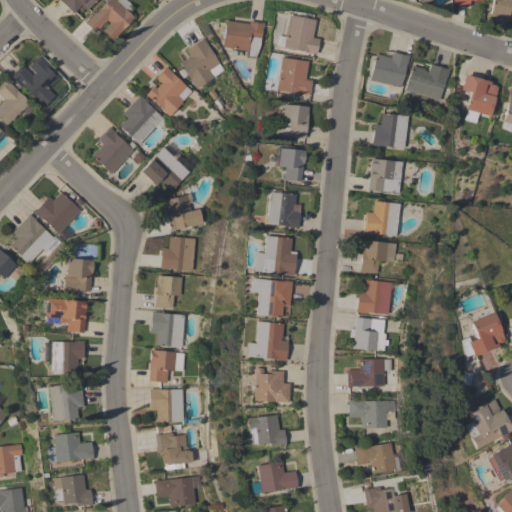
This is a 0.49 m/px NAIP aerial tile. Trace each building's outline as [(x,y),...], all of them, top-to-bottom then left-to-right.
[(59,0),(95,0),(86,10),(81,4),(72,13),(59,0)] [(115,0),(133,17),(111,40),(101,31),(109,23),(106,20),(94,33),(84,22),(94,11),(95,12),(107,0),(115,0)] [(511,0),(511,17),(510,20),(488,15),(492,0),(511,0)] [(311,37),(318,38),(315,54),(282,48),(288,15),(314,19),(311,37)] [(247,23),(248,20),(263,22),(262,28),(261,28),(258,49),(254,58),(245,57),(246,51),(237,50),(238,49),(221,47),(224,25),(223,25),(224,20),(247,23)] [(185,49),(202,38),(208,46),(207,47),(223,70),(195,89),(188,79),(189,78),(179,62),(189,56),(185,49)] [(374,54),(389,58),(391,51),(408,55),(406,64),(405,64),(399,87),(368,80),(374,54)] [(22,87),(21,88),(20,87),(17,90),(12,84),(15,82),(9,76),(20,65),(30,76),(33,73),(27,66),(38,56),(58,77),(56,79),(34,100),(22,87)] [(279,57),(306,61),(304,79),(311,80),(308,95),(274,90),(279,57)] [(424,69),(423,70),(427,71),(429,64),(448,70),(445,78),(444,78),(438,101),(404,91),(411,65),(424,69)] [(154,77),(164,66),(172,73),(171,74),(190,91),(167,116),(160,109),(160,108),(150,98),(149,99),(144,94),(152,85),(155,88),(160,83),(154,77)] [(463,74),(490,82),(489,84),(495,85),(494,86),(496,87),(488,116),(478,113),(475,123),(463,119),(466,110),(464,109),(468,92),(459,89),(463,74)] [(0,101),(2,99),(0,97),(0,83),(5,79),(28,103),(5,125),(0,120),(0,101)] [(511,89),(511,124),(501,122),(507,101),(505,101),(508,88),(511,89)] [(138,95),(144,101),(162,118),(137,144),(118,126),(126,118),(121,113),(138,95)] [(282,104),(307,106),(304,138),(286,136),(286,135),(278,134),(279,121),(281,121),(282,104)] [(380,113),(405,116),(402,148),(379,145),(378,146),(370,145),(372,124),(378,124),(380,113)] [(109,174),(90,155),(97,148),(93,145),(97,141),(95,139),(108,126),(115,133),(114,134),(131,150),(109,174)] [(187,172),(169,191),(160,182),(161,181),(159,179),(153,185),(138,171),(161,147),(187,172)] [(278,148),(302,150),(302,151),(303,152),(302,163),(301,163),(299,181),(282,180),(283,167),(276,166),(278,148)] [(397,193),(366,190),(369,159),(399,162),(397,193)] [(52,200),(59,192),(79,210),(57,234),(39,217),(38,218),(32,212),(47,196),(52,200)] [(267,192),(293,194),(292,210),(299,210),(297,228),(288,227),(288,226),(264,224),(267,192)] [(169,231),(162,200),(185,194),(190,212),(183,214),(186,226),(169,231)] [(372,201),(398,204),(394,236),(393,240),(383,239),(383,235),(361,233),(364,212),(370,213),(372,201)] [(28,214),(35,220),(34,221),(51,237),(53,236),(59,242),(47,255),(41,249),(27,264),(8,245),(16,237),(11,232),(28,214)] [(253,252),(262,253),(263,235),(290,238),(288,254),(294,254),(292,276),(284,275),(284,274),(251,271),(253,252)] [(191,271),(158,268),(160,248),(167,248),(168,237),(194,239),(191,271)] [(358,271),(361,240),(394,243),(392,262),(377,260),(375,273),(358,271)] [(0,251),(15,264),(8,272),(9,273),(4,280),(0,276),(0,251)] [(67,258),(92,260),(90,274),(89,274),(88,291),(73,290),(73,291),(61,290),(63,274),(65,274),(67,258)] [(179,296),(172,295),(171,308),(158,307),(158,308),(153,307),(155,282),(156,275),(180,277),(179,296)] [(249,278),(281,281),(281,280),(290,281),(288,306),(281,306),(280,318),(254,315),(256,292),(248,292),(249,278)] [(363,280),(390,282),(387,314),(365,312),(365,314),(354,312),(356,290),(362,291),(363,280)] [(46,298),(85,302),(82,333),(65,331),(66,318),(45,317),(46,298)] [(180,347),(154,345),(155,334),(149,333),(150,311),(158,312),(158,313),(183,315),(180,347)] [(492,312),(503,340),(501,341),(502,342),(496,344),(497,346),(471,356),(470,354),(461,357),(458,340),(466,337),(468,341),(475,338),(469,322),(492,312)] [(383,320),(382,333),(384,334),(383,351),(351,348),(354,317),(383,320)] [(245,342),(253,343),(255,321),(281,324),(280,337),(279,337),(278,340),(286,341),(284,361),(276,360),(276,359),(244,356),(245,342)] [(71,342),(71,340),(83,340),(83,357),(81,357),(81,363),(76,363),(76,374),(50,374),(50,342),(71,342)] [(181,371),(173,370),(173,371),(166,370),(165,371),(167,372),(167,379),(165,379),(165,382),(148,381),(149,364),(148,364),(149,350),(174,352),(174,353),(183,353),(181,371)] [(345,370),(358,370),(358,359),(391,359),(391,370),(383,370),(383,386),(350,386),(350,388),(345,388),(345,370)] [(282,386),(276,386),(275,401),(251,400),(253,373),(265,374),(266,371),(278,371),(278,370),(283,370),(282,386)] [(457,397),(459,387),(458,387),(460,375),(469,377),(465,398),(457,397)] [(46,386),(67,384),(67,383),(79,381),(82,406),(75,407),(76,419),(50,422),(46,386)] [(181,421),(155,422),(155,410),(148,410),(147,389),(157,388),(157,389),(181,389),(181,421)] [(461,425),(468,422),(464,414),(492,399),(498,410),(499,409),(502,415),(503,414),(508,424),(507,425),(510,430),(504,433),(506,437),(501,440),(499,436),(474,449),(461,425)] [(347,417),(347,400),(352,400),(352,401),(393,400),(394,410),(385,411),(386,428),(360,428),(360,417),(347,417)] [(277,430),(282,429),(284,446),(280,446),(280,445),(268,446),(268,443),(255,445),(255,444),(249,444),(248,434),(246,434),(245,418),(275,415),(277,430)] [(76,432),(78,443),(89,442),(91,459),(87,460),(87,458),(54,462),(54,461),(51,461),(50,447),(52,447),(51,435),(76,432)] [(153,433),(158,433),(158,434),(170,433),(171,436),(183,434),(185,450),(187,449),(187,452),(197,450),(198,459),(190,460),(191,461),(188,461),(188,463),(164,465),(163,462),(162,462),(161,453),(155,453),(153,433)] [(369,463),(356,465),(353,448),(390,442),(392,457),(397,456),(399,468),(394,469),(394,470),(370,473),(369,463)] [(488,455),(511,442),(511,444),(511,474),(501,480),(488,455)] [(0,446),(19,444),(21,455),(18,455),(20,471),(1,473),(1,477),(0,477),(0,446)] [(282,473),(293,471),(295,487),(259,492),(255,465),(280,462),(282,473)] [(84,490),(89,489),(91,504),(75,506),(74,503),(62,504),(61,501),(54,502),(53,490),(52,490),(51,478),(82,475),(84,490)] [(155,497),(153,480),(156,479),(157,481),(191,476),(194,504),(169,507),(167,495),(155,497)] [(361,488),(366,487),(366,489),(379,486),(379,490),(392,488),(393,495),(404,494),(407,511),(371,511),(371,507),(365,508),(361,488)] [(0,511),(0,490),(20,488),(22,511),(0,511)] [(511,511),(505,511),(497,503),(511,489),(511,511)]
